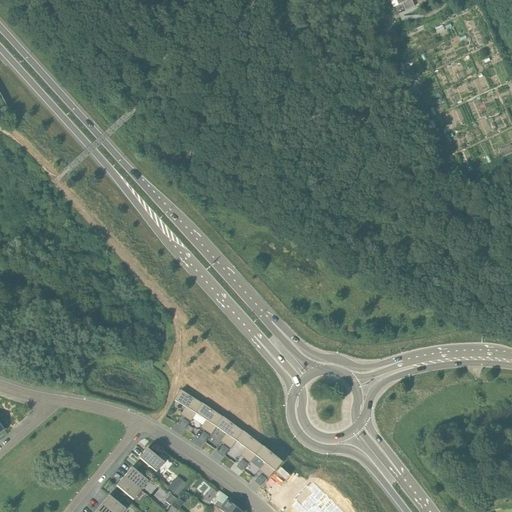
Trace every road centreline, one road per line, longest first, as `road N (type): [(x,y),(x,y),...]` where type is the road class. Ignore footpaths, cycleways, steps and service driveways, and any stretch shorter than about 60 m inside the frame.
road 1 (primary): [(276,325),(0,24)]
road 2 (primary): [(0,48),(259,342)]
road 3 (primary): [(292,396),(299,435),(357,453),(406,511)]
road 4 (tertiary): [(369,403),(380,384),(420,369),(511,366)]
road 5 (residential): [(142,423),(264,511)]
road 6 (primary): [(401,361),(361,367),(312,355),(276,325)]
